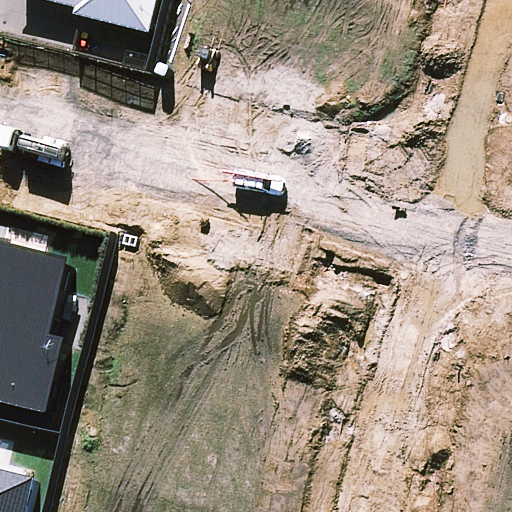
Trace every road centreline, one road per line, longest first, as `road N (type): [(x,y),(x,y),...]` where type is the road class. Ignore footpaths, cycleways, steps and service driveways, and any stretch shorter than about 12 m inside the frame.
road 1 (residential): [(0,129),(434,233)]
road 2 (residential): [(434,233),(368,511)]
road 3 (residential): [(496,0),(434,233)]
